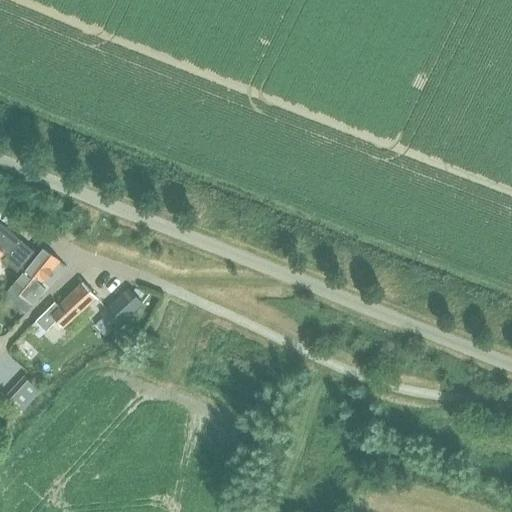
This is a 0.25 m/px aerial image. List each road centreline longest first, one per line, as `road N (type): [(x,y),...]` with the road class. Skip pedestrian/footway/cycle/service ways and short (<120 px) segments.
road 1 (tertiary): [(511,367),(0,159)]
road 2 (residential): [(511,404),(383,384),(122,270),(87,265)]
road 3 (residential): [(87,265),(0,350)]
